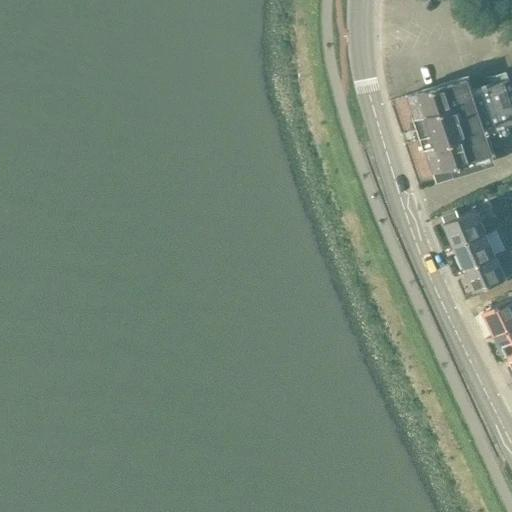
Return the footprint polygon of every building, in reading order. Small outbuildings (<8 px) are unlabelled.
[(424,150),(434,179),(491,159),(489,152),(490,152),(487,145),(498,141),(494,128),(511,122),(511,90),(508,78),(469,91),(464,77),(406,97),(413,117),(410,118),(421,151),(424,150)] [(444,222),(454,244),(486,231),(476,208),(456,217),(454,212),(445,216),(447,221),(444,222)] [(454,244),(464,268),(496,254),(486,231),(454,244)] [(474,291),(511,274),(511,253),(510,249),(497,255),(496,254),(464,268),(474,291)] [(511,295),(483,310),(495,334),(511,325),(511,295)] [(511,325),(495,334),(506,357),(511,354),(511,325)]
